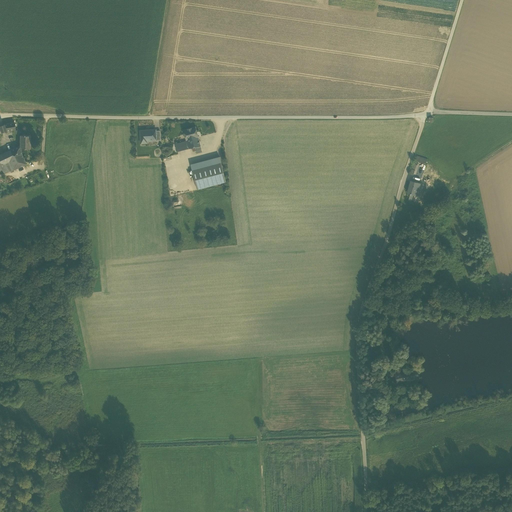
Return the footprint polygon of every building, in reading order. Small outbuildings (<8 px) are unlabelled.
[(0,125),(0,126),(2,132),(5,131),(13,130),(15,129),(14,123),(3,124),(0,125)] [(2,169),(4,174),(26,164),(22,155),(20,149),(20,146),(16,147),(15,145),(12,146),(13,149),(0,154),(0,132),(2,132),(0,126),(0,165),(2,169)] [(183,130),(186,140),(198,137),(195,126),(183,130)] [(140,131),(141,143),(146,143),(146,140),(156,139),(155,131),(155,130),(140,131)] [(20,149),(30,149),(30,135),(20,135),(20,146),(20,149)] [(186,141),(184,142),(175,144),(177,152),(186,149),(200,145),(198,137),(186,140),(186,141)] [(190,164),(192,170),(221,162),(219,156),(190,164)] [(192,170),(197,189),(207,187),(226,182),(221,162),(192,170)] [(410,181),(407,193),(418,196),(421,184),(410,181)] [(395,375),(396,375),(408,373),(408,372),(414,371),(415,377),(409,379),(409,378),(397,381),(396,381),(397,385),(401,384),(401,381),(419,377),(417,369),(400,373),(399,371),(394,372),(395,375)] [(396,375),(397,381),(409,378),(409,379),(415,377),(414,371),(408,372),(408,373),(396,375)]
